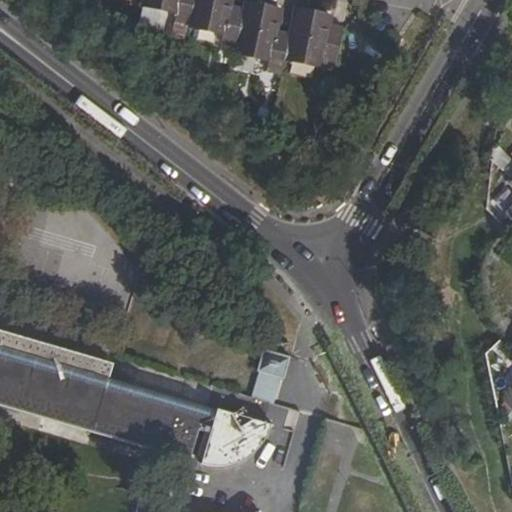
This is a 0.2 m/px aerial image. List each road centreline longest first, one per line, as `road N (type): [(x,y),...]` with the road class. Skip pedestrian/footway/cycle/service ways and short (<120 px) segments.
road 1 (secondary): [(323,285),(0,27)]
road 2 (tertiary): [(323,285),(492,0)]
road 3 (secondary): [(441,511),(323,285)]
